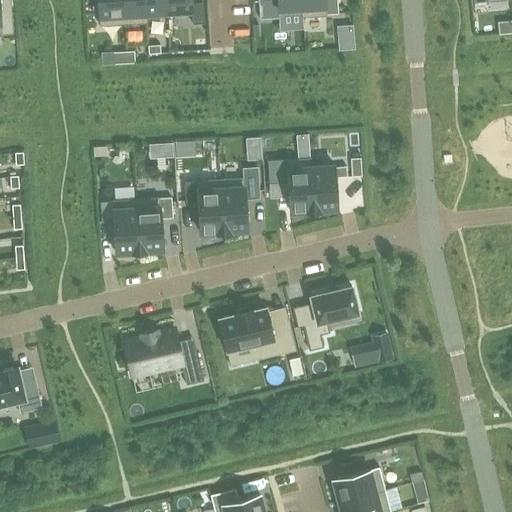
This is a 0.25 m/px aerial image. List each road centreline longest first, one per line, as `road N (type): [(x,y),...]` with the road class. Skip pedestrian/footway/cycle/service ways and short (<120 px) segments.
road 1 (residential): [(0,327),(427,225)]
road 2 (residential): [(494,511),(427,225)]
road 3 (residential): [(427,225),(410,0)]
